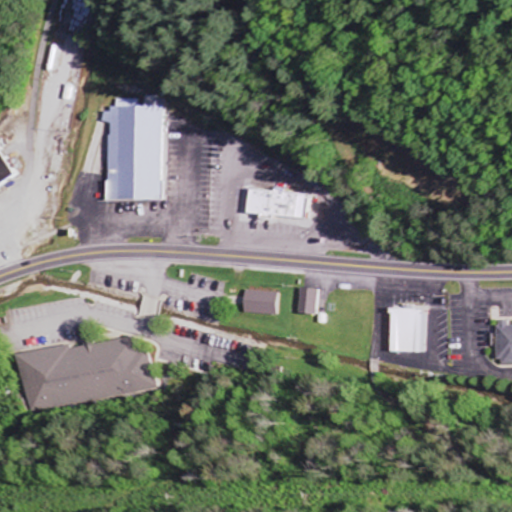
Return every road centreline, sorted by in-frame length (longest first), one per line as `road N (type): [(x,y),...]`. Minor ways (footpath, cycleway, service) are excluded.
road 1 (primary): [(511,273),(142,252),(0,286)]
road 2 (track): [(490,191),(363,126),(306,82),(284,45),(279,0)]
road 3 (residential): [(51,0),(27,115),(7,284)]
